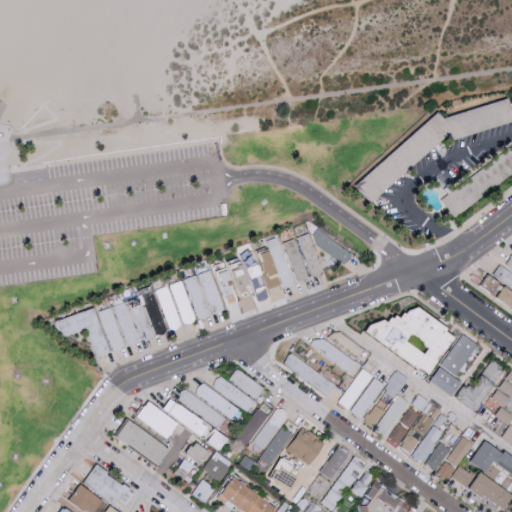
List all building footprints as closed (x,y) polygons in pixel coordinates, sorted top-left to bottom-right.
[(342,261),(349,248),(319,231),(312,243),(342,261)] [(283,242),(297,281),(323,272),(309,232),(283,242)] [(216,263),(220,285),(228,302),(238,300),(242,290),(253,284),(256,290),(258,302),(269,296),(261,281),(270,277),(279,276),(284,286),(293,285),(289,262),(277,237),(267,239),(268,247),(259,252),(255,255),(244,257),(243,254),(231,260),(216,263)] [(503,266),(511,270),(511,257),(509,255),(503,266)] [(511,273),(498,264),(491,275),(511,289),(511,273)] [(196,318),(223,310),(210,269),(183,278),(196,318)] [(511,297),(511,294),(480,275),(473,286),(506,307),(511,297)] [(194,320),(181,280),(141,294),(154,334),(167,330),(181,325),(181,324),(194,320)] [(97,355),(137,343),(125,302),(96,310),(96,308),(55,319),(60,337),(89,328),(97,355)] [(433,343),(427,356),(431,367),(436,370),(455,335),(450,322),(419,306),(400,314),(401,314),(389,319),(387,318),(373,323),(371,328),(373,335),(395,346),(398,345),(399,349),(414,357),(417,350),(423,347),(410,340),(414,333),(433,343)] [(440,364),(456,375),(478,344),(463,333),(440,364)] [(354,374),(361,363),(316,336),(310,346),(354,374)] [(283,363),(327,395),(335,385),(291,352),(283,363)] [(494,385),(505,366),(491,358),(480,377),(494,385)] [(431,382),(454,396),(463,380),(440,366),(431,382)] [(350,410),(374,375),(362,367),(338,402),(350,410)] [(256,399),(264,386),(235,368),(227,380),(256,399)] [(511,369),(491,396),(503,407),(511,395),(511,369)] [(394,398),(408,377),(397,370),(383,391),(394,398)] [(350,411),(361,418),(385,384),(375,376),(350,411)] [(210,389),(249,411),(256,399),(217,377),(210,389)] [(243,408),(200,384),(194,395),(236,419),(243,408)] [(226,415),(182,390),(176,401),(219,427),(226,415)] [(385,436),(408,402),(397,394),(374,428),(385,436)] [(423,411),(428,399),(417,394),(412,406),(423,411)] [(203,434),(210,423),(170,398),(163,409),(203,434)] [(138,415),(169,437),(180,422),(149,400),(138,415)] [(438,407),(426,401),(403,447),(415,453),(438,407)] [(420,413),(410,406),(398,422),(387,437),(397,444),(420,413)] [(511,418),(511,413),(501,406),(495,415),(508,424),(511,418)] [(245,446),(268,415),(258,408),(236,439),(245,446)] [(288,416),(279,408),(263,425),(272,433),(288,416)] [(160,464),(171,447),(128,417),(116,434),(160,464)] [(502,437),(511,443),(511,442),(511,425),(510,424),(502,437)] [(422,462),(443,433),(433,425),(412,454),(422,462)] [(293,434),(284,426),(260,457),(269,464),(293,434)] [(326,440),(301,427),(288,452),(313,465),(326,440)] [(229,437),(215,428),(207,441),(221,450),(229,437)] [(253,443),(264,448),(268,435),(258,431),(253,443)] [(446,458),(456,466),(473,443),(463,436),(446,458)] [(472,459),(488,470),(496,459),(511,470),(511,454),(488,438),(472,459)] [(210,451),(196,440),(187,452),(201,462),(210,451)] [(450,449),(440,441),(425,463),(435,470),(450,449)] [(349,454),(338,446),(320,471),(331,479),(349,454)] [(232,463),(215,451),(202,470),(218,482),(232,463)] [(324,505),(337,511),(363,463),(350,456),(324,505)] [(180,467),(190,471),(193,463),(183,459),(180,467)] [(294,488),(302,471),(279,460),(272,478),(294,488)] [(436,472),(446,479),(454,467),(445,460),(436,472)] [(84,483),(114,503),(118,499),(127,505),(137,491),(97,464),(84,483)] [(451,479),(469,487),(475,473),(457,465),(451,479)] [(374,475),(365,469),(352,490),(361,496),(374,475)] [(506,509),(511,500),(511,491),(481,471),(471,486),(506,509)] [(273,511),(277,505),(234,477),(221,496),(245,511),(273,511)] [(191,494),(203,503),(214,488),(201,479),(191,494)] [(90,511),(96,511),(104,497),(80,484),(70,501),(90,511)] [(400,502),(380,484),(370,484),(366,492),(366,505),(361,505),(360,511),(392,511),(397,507),(400,502)]
